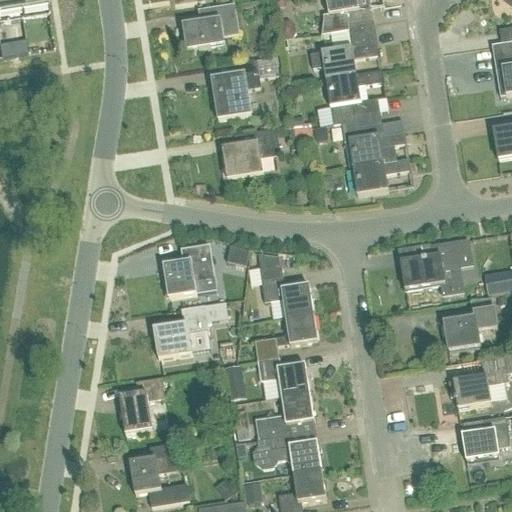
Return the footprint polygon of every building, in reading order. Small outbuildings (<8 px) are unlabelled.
[(18,0),(0,0),(0,26),(22,23),(21,17),(22,17),(18,0)] [(49,19),(46,0),(18,0),(22,17),(21,17),(22,23),(49,19)] [(348,31),(374,27),(372,14),(358,16),(355,0),(356,0),(325,0),(329,20),(323,21),(324,26),(322,41),(332,40),(349,37),(348,31)] [(187,58),(225,52),(224,44),(240,41),(235,10),(209,14),(211,27),(183,32),(187,58)] [(350,43),(375,38),(374,27),(348,31),(349,37),(350,43)] [(353,66),(379,61),(375,38),(350,43),(349,37),(332,40),(334,57),(310,61),(312,75),(324,73),(327,87),(357,82),(357,81),(356,81),(353,66)] [(511,48),(493,51),(501,103),(511,101),(511,48)] [(219,127),(251,121),(247,96),(261,94),(260,85),(282,82),(279,64),(257,67),(233,71),(235,83),(212,86),(219,127)] [(355,123),(381,119),(378,106),(360,108),(357,92),(383,88),(381,77),(357,81),(357,82),(327,87),(331,115),(334,132),(356,129),(355,123)] [(355,123),(356,129),(357,135),(382,130),(381,119),(355,123)] [(288,125),(290,143),(307,142),(305,123),(288,125)] [(488,128),(474,129),(476,152),(490,151),(488,128)] [(384,170),(384,169),(396,168),(394,152),(407,150),(405,139),(384,142),(382,130),(357,135),(356,129),(334,132),(334,133),(342,132),(345,150),(350,149),(354,175),(384,170)] [(511,164),(511,134),(494,137),(499,166),(511,164)] [(228,187),(263,181),(261,164),(280,161),(276,135),(254,139),(256,150),(223,156),(228,187)] [(384,170),(354,175),(359,203),(387,198),(385,181),(411,177),(409,165),(396,168),(384,169),(384,170)] [(407,296),(445,290),(442,273),(459,270),(455,248),(430,252),(432,264),(402,269),(407,296)] [(169,307),(195,303),(192,281),(213,278),(210,255),(182,259),(184,271),(164,273),(169,307)] [(231,255),(228,269),(247,274),(251,260),(231,255)] [(286,324),(314,320),(310,291),(285,295),(281,270),(280,271),(278,263),(259,260),(261,273),(260,274),(265,308),(283,305),(286,324)] [(511,277),(489,281),(492,298),(511,295),(511,277)] [(496,330),(492,304),(470,308),(472,321),(475,320),(475,324),(445,329),(449,357),(481,352),(478,333),(496,330)] [(228,325),(226,308),(182,315),(184,331),(155,335),(159,365),(193,359),(190,340),(210,337),(208,328),(228,325)] [(258,368),(280,365),(278,353),(290,351),(291,352),(318,348),(314,320),(286,324),(289,343),(277,345),(277,344),(255,347),(258,368)] [(333,370),(347,367),(344,355),(330,359),(333,370)] [(459,415),(492,410),(489,391),(509,388),(507,379),(511,378),(511,361),(481,367),(484,383),(450,389),(452,403),(456,402),(459,415)] [(420,364),(391,367),(392,379),(421,375),(420,364)] [(282,404),(310,399),(306,371),(281,375),(280,365),(258,368),(261,388),(279,385),(282,404)] [(127,441),(153,437),(149,408),(166,405),(162,384),(137,388),(139,400),(120,403),(127,441)] [(259,447),(292,442),(290,431),(314,427),(310,399),(282,404),(285,421),(255,426),(259,447)] [(467,468),(499,462),(498,454),(510,452),(506,423),(484,426),(486,438),(462,442),(467,468)] [(294,481),(322,477),(318,448),(293,452),(292,442),(259,447),(260,453),(253,461),(254,471),(263,477),(274,476),(279,469),(292,467),(294,481)] [(162,495),(159,481),(177,478),(173,450),(151,454),(153,466),(131,469),(136,501),(150,498),(152,511),(161,511),(191,507),(188,491),(162,495)] [(322,477),(294,481),(297,499),(279,501),(280,511),(302,511),(302,508),(326,504),(322,477)]
